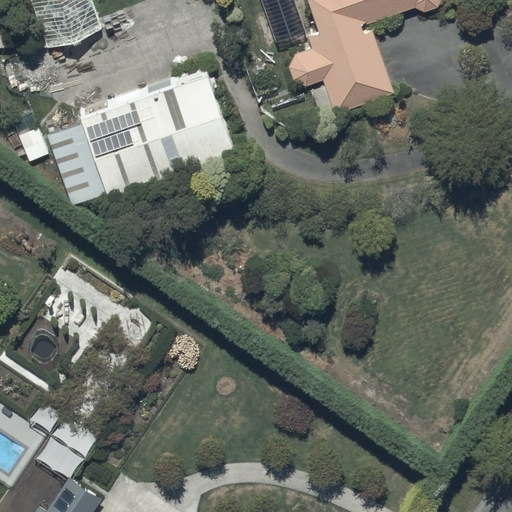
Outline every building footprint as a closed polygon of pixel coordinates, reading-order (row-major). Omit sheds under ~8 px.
[(0,0),(0,65),(105,28),(96,0),(0,0)] [(315,0),(324,26),(314,29),(318,43),(291,51),(300,84),(328,76),(338,107),(401,88),(381,21),(370,24),(368,16),(415,1),(417,8),(444,0),(315,0)] [(86,116),(51,128),(73,198),(105,188),(103,183),(237,141),(212,63),(82,105),(86,116)] [(53,152),(42,122),(22,129),(32,159),(53,152)] [(102,429),(47,395),(35,415),(57,429),(42,454),(75,474),(102,429)] [(93,511),(105,495),(68,472),(49,500),(42,495),(31,511),(93,511)]
